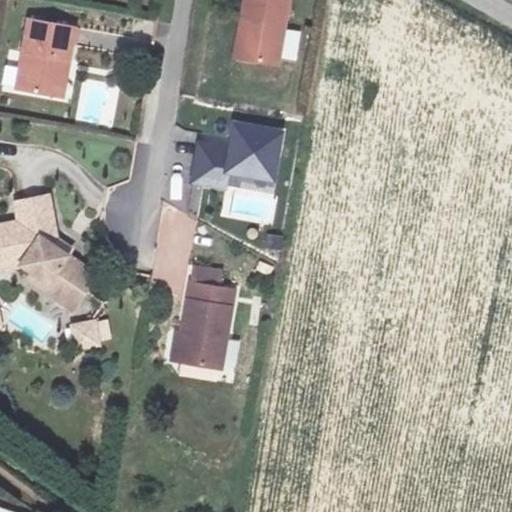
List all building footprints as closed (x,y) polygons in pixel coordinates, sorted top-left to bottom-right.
[(243,0),(240,23),(250,25),(242,65),(274,71),(286,0),(243,0)] [(54,56),(66,58),(70,23),(17,15),(8,89),(48,94),(54,56)] [(250,25),(240,23),(233,64),(242,65),(250,25)] [(298,59),(300,30),(288,29),(286,58),(298,59)] [(62,97),(66,58),(54,56),(48,94),(62,97)] [(226,190),(222,216),(271,224),(285,127),(233,120),(230,141),(199,136),(191,185),(226,190)] [(68,285),(82,294),(96,272),(67,253),(51,243),(55,237),(45,194),(13,202),(18,221),(0,225),(0,268),(22,263),(33,270),(64,290),(68,285)] [(71,247),(55,237),(51,243),(67,253),(71,247)] [(64,290),(33,270),(29,277),(74,306),(82,294),(68,285),(64,290)] [(189,281),(181,331),(194,333),(189,364),(229,370),(240,289),(189,281)] [(106,319),(70,326),(73,345),(110,339),(106,319)] [(194,333),(181,331),(172,330),(168,361),(189,364),(194,333)]
